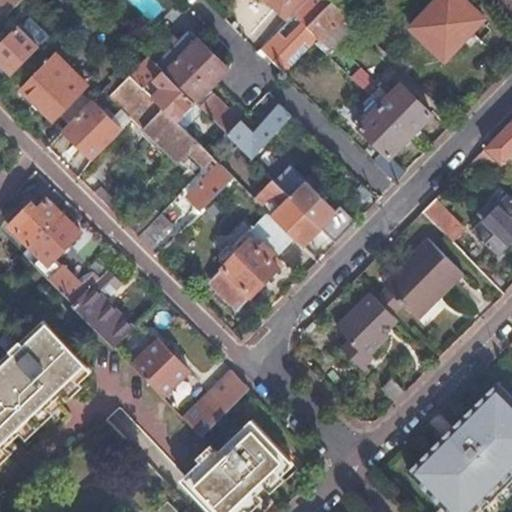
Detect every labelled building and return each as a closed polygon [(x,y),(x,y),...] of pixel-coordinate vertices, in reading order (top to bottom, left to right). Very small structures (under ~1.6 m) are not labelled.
[(0,0),(0,17),(3,20),(20,0),(0,0)] [(259,46),(284,71),(311,43),(316,38),(304,27),(330,1),(329,0),(306,0),(295,12),(286,20),(259,46)] [(264,0),(265,0),(264,0),(266,0),(286,20),(295,12),(306,0),(264,0)] [(436,0),(410,29),(445,62),(485,18),(464,0),(436,0)] [(316,38),(311,43),(321,51),(328,59),(358,28),(354,24),(350,20),(330,1),(304,27),(316,38)] [(116,26),(135,45),(153,27),(134,8),(125,17),(118,11),(110,19),(116,26)] [(135,45),(143,53),(161,35),(153,27),(135,45)] [(0,46),(0,59),(12,72),(37,47),(18,29),(0,46)] [(219,127),(226,134),(237,122),(238,121),(226,109),(206,89),(212,82),(216,86),(218,83),(215,79),(226,68),(187,31),(176,43),(170,37),(164,31),(161,35),(143,53),(148,57),(160,69),(193,102),(199,108),(219,127)] [(59,114),(81,92),(87,85),(54,54),(30,79),(26,75),(21,80),(24,84),(20,89),(53,120),(59,114)] [(130,75),(142,88),(160,69),(148,57),(130,75)] [(175,120),(181,126),(199,108),(193,102),(160,69),(142,88),(175,120)] [(187,156),(201,169),(212,157),(181,126),(175,120),(142,88),(130,75),(110,96),(131,117),(178,164),(187,156)] [(374,102),(410,135),(431,114),(401,85),(388,97),(383,92),(374,102)] [(70,124),(91,102),(81,92),(59,114),(70,124)] [(389,156),(390,155),(410,135),(374,102),(372,100),(352,121),(388,155),(389,156)] [(91,157),(120,128),(93,101),(91,102),(70,124),(64,130),(91,157)] [(226,109),(238,121),(245,114),(233,102),(226,109)] [(232,140),(237,145),(251,159),(289,117),(281,108),(253,137),(237,122),(226,134),(232,140)] [(511,124),(487,149),(498,159),(511,171),(511,124)] [(487,149),(476,161),(479,164),(495,162),(498,159),(487,149)] [(377,166),(395,183),(407,171),(390,155),(389,156),(388,155),(377,166)] [(182,190),(201,209),(232,176),(219,163),(212,157),(201,169),(182,190)] [(256,174),(266,185),(271,180),(260,169),(256,174)] [(266,185),(254,198),(261,205),(268,212),(294,237),(301,244),(318,226),(290,198),(271,180),(266,185)] [(306,183),(290,198),(318,226),(335,243),(348,229),(355,222),(340,207),(335,212),(306,183)] [(109,209),(125,224),(133,217),(102,186),(94,193),(109,209)] [(473,230),(498,255),(511,240),(511,199),(508,195),(497,206),(491,200),(478,214),(484,219),(473,230)] [(29,245),(60,214),(46,199),(35,209),(30,204),(32,202),(25,196),(2,218),(29,245)] [(435,201),(422,213),(452,242),(460,233),(460,226),(435,201)] [(125,224),(138,237),(143,232),(146,229),(153,222),(140,209),(133,217),(125,224)] [(294,237),(268,212),(253,227),(244,217),(223,238),(234,248),(233,249),(227,248),(220,255),(219,260),(223,265),(210,279),(238,307),(277,266),(271,260),(294,237)] [(70,303),(89,285),(119,256),(110,247),(87,268),(91,272),(79,284),(60,266),(55,271),(47,262),(78,232),(60,214),(29,245),(21,253),(25,257),(33,248),(40,255),(31,264),(70,303)] [(143,232),(138,237),(146,246),(149,248),(154,242),(155,243),(171,225),(160,214),(153,222),(146,229),(143,232)] [(387,290),(403,306),(417,321),(461,276),(426,240),(381,284),(387,290)] [(119,256),(106,269),(118,282),(132,269),(119,256)] [(70,303),(112,347),(132,327),(102,298),(118,282),(106,269),(89,285),(70,303)] [(397,321),(392,316),(376,300),(370,294),(337,327),(350,341),(342,350),(356,362),(367,351),(371,355),(389,337),(385,333),(397,321)] [(0,448),(86,367),(42,320),(21,339),(19,338),(7,349),(9,351),(0,360),(0,448)] [(156,338),(129,365),(142,378),(160,396),(187,370),(156,338)] [(246,386),(230,369),(180,418),(198,435),(246,386)] [(380,388),(394,402),(404,392),(390,378),(380,388)] [(407,471),(441,506),(447,511),(475,511),(480,507),(482,508),(496,495),(511,478),(511,397),(497,382),(407,471)] [(182,483),(209,511),(232,511),(286,461),(249,420),(182,483)] [(511,478),(496,495),(501,500),(511,489),(511,478)] [(157,511),(178,511),(167,500),(155,510),(157,511)]
